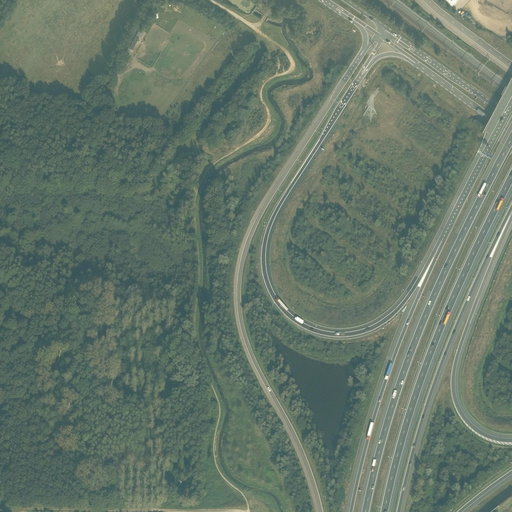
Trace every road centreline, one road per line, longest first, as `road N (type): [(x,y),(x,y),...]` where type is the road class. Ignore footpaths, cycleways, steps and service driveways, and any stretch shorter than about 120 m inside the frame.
road 1 (motorway): [(364,53),(260,215),(239,278),(244,336),(297,437),(321,511)]
road 2 (motorway): [(442,240),(402,305),(363,333),(299,324),(269,288),(263,250),(273,217),(363,74)]
road 3 (motorway): [(511,137),(420,329),(365,511)]
road 4 (motorway): [(384,511),(435,340),(511,176)]
road 5 (motorway): [(400,511),(449,345),(511,209)]
road 6 (motorway): [(442,240),(381,393),(350,511)]
road 7 (motorway): [(511,442),(469,425),(452,385),(511,217)]
road 8 (track): [(242,511),(0,509)]
road 9 (track): [(179,146),(220,159),(266,126),(262,84),(294,64),(284,44),(255,25)]
road 10 (secondary): [(511,120),(385,28)]
road 11 (motorway): [(511,104),(442,240)]
road 12 (track): [(179,146),(238,85),(269,34)]
road 13 (track): [(290,90),(312,82),(314,51),(327,32),(319,10),(295,0)]
road 14 (track): [(85,104),(128,62),(160,4)]
road 15 (secondary): [(415,62),(511,134)]
